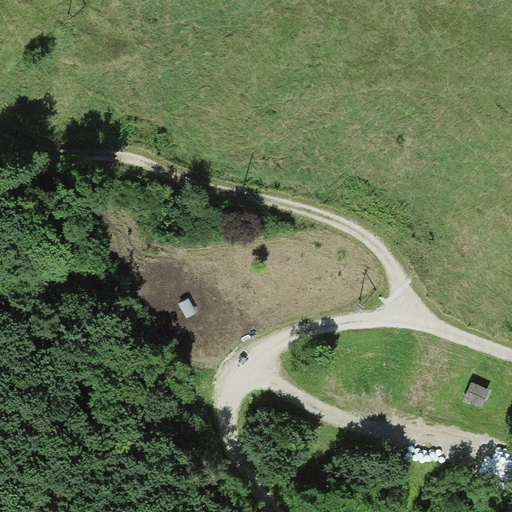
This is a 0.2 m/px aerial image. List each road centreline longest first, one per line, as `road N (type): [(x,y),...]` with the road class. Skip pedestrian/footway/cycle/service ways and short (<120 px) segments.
road 1 (track): [(402,315),(389,265),(369,241),(318,213),(175,180),(134,159),(0,132)]
road 2 (track): [(511,351),(402,315),(304,328),(251,349),(219,390),(225,436),(275,511)]
road 3 (track): [(232,367),(364,430),(481,452)]
